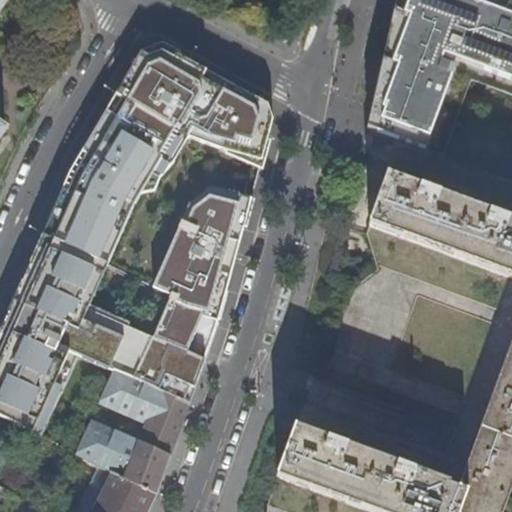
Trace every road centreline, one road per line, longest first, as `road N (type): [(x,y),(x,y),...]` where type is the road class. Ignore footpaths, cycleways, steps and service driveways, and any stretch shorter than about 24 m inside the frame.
road 1 (residential): [(187,511),(226,431),(312,94)]
road 2 (residential): [(133,2),(0,272)]
road 3 (residential): [(312,94),(133,2)]
